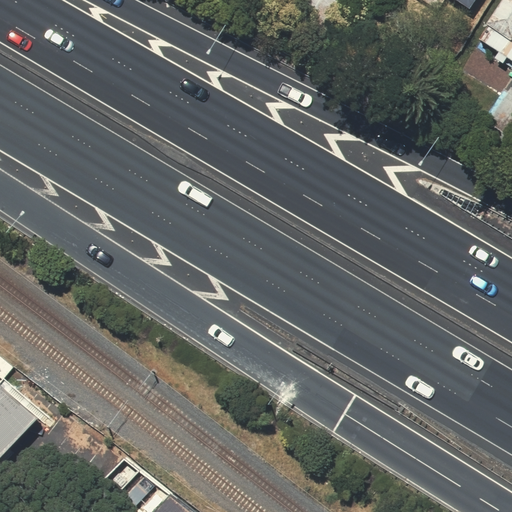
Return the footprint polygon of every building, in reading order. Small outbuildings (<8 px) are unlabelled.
[(204,0),(237,18),(247,0),(204,0)] [(351,0),(285,0),(282,7),(329,36),(351,0)] [(444,0),(463,13),(472,0),(444,0)] [(498,66),(501,62),(511,69),(511,0),(500,0),(472,42),(491,55),(488,59),(498,66)] [(511,125),(511,89),(508,87),(484,122),(505,136),(511,125)]
